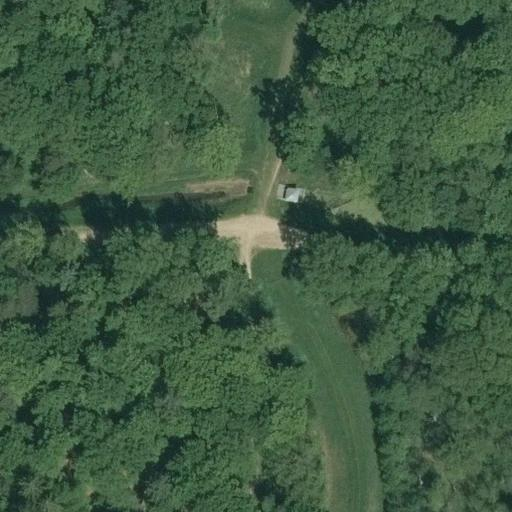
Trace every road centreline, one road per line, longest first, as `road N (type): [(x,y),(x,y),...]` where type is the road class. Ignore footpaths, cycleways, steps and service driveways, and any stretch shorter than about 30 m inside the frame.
road 1 (track): [(247,511),(254,479),(245,259),(254,232)]
road 2 (track): [(511,283),(254,232)]
road 3 (track): [(0,246),(254,232)]
road 4 (track): [(270,156),(298,32),(328,0)]
